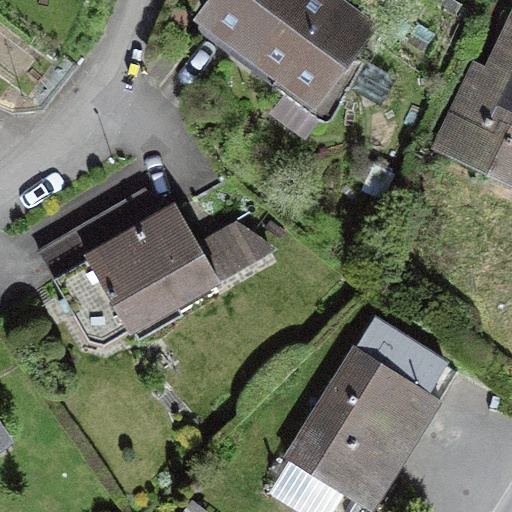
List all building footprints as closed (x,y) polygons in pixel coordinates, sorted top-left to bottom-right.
[(271,85),(322,123),(326,123),(330,122),(365,59),(353,50),(368,31),(325,0),(212,0),(203,13),(282,70),(271,85)] [(511,26),(489,74),(478,68),(440,146),(511,180),(511,26)] [(158,217),(143,191),(38,252),(90,340),(94,347),(104,342),(268,246),(238,224),(199,246),(176,207),(158,217)] [(440,399),(355,346),(286,457),(359,502),(401,434),(413,442),(440,399)] [(0,443),(10,437),(0,423),(0,443)]
